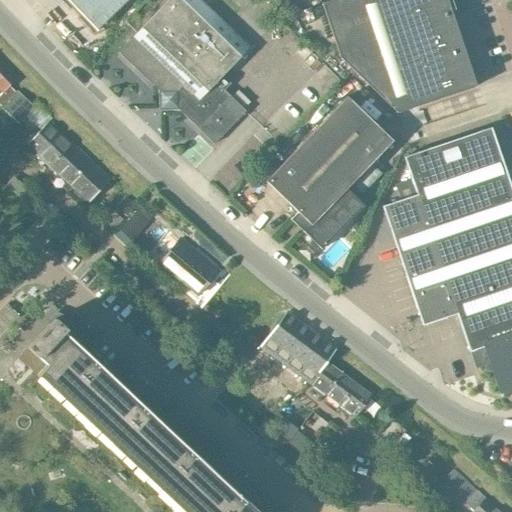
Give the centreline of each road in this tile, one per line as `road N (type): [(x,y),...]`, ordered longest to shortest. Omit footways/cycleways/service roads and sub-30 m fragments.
road 1 (tertiary): [(511,430),(449,413),(283,284),(0,21)]
road 2 (residential): [(245,349),(0,145)]
road 3 (residential): [(194,407),(37,260),(0,297)]
road 4 (residential): [(361,511),(378,451),(305,395)]
road 5 (residential): [(306,511),(194,407)]
